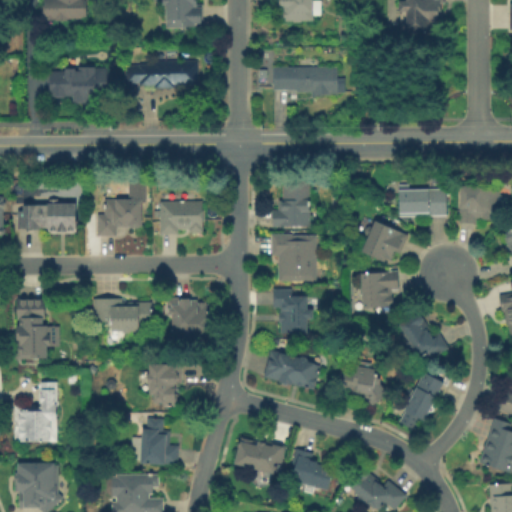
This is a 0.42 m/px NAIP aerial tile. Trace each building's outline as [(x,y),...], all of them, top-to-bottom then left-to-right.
[(84,0),(84,23),(44,23),(44,0),(84,0)] [(166,30),(166,0),(199,0),(200,30),(166,30)] [(313,21),(281,21),(281,7),(278,7),(278,0),(321,0),(321,16),(313,16),(313,21)] [(446,0),(446,3),(439,3),(440,23),(436,23),(436,32),(406,32),(406,12),(399,12),(399,0),(446,0)] [(337,66),(337,94),(321,94),(321,97),(311,97),(311,93),(297,93),(295,90),(273,90),(273,67),(305,67),(305,59),(320,59),(320,66),(337,66)] [(155,88),(155,86),(140,86),(140,84),(126,84),(126,65),(140,65),(140,64),(154,64),(154,61),(198,61),(198,85),(175,85),(175,88),(155,88)] [(105,68),(105,73),(107,73),(107,96),(105,96),(105,104),(73,104),(73,96),(49,96),(49,73),(73,73),(73,68),(105,68)] [(282,181),(299,181),(299,180),(310,180),(311,226),(272,226),(272,210),(278,210),(278,201),(283,201),(282,181)] [(446,189),(446,216),(400,216),(399,183),(409,183),(409,189),(446,189)] [(461,185),(500,189),(500,194),(503,194),(502,204),(500,204),(500,213),(493,213),(493,220),(477,218),(476,224),(458,222),(461,185)] [(105,199),(132,199),(132,197),(142,197),(142,226),(141,226),(139,228),(133,228),(130,226),(117,226),(117,235),(98,235),(98,214),(105,214),(105,199)] [(160,201),(204,201),(204,232),(189,232),(189,229),(178,228),(178,233),(160,233),(160,201)] [(18,232),(18,207),(76,208),(76,232),(18,232)] [(408,234),(400,253),(397,252),(393,262),(383,259),(383,260),(363,252),(369,236),(365,234),(364,232),(366,227),(370,225),(373,226),(375,221),(408,234)] [(511,229),(511,254),(503,234),(511,229)] [(272,233),(293,233),(293,235),(316,234),(317,281),(278,281),(278,255),(272,255),(272,233)] [(361,274),(398,272),(399,288),(393,288),(394,308),(363,310),(362,295),(357,295),(357,283),(361,282),(361,274)] [(275,289),(293,289),(293,296),(308,297),(308,309),(313,309),(313,319),(308,319),(308,334),(280,333),(281,322),(278,322),(278,313),(280,313),(280,307),(274,307),(275,289)] [(498,295),(511,292),(511,335),(510,336),(508,325),(506,326),(503,311),(501,312),(498,295)] [(167,298),(192,298),(192,299),(198,299),(198,302),(209,302),(209,317),(212,317),(212,334),(202,334),(202,338),(199,340),(194,340),(191,339),(184,339),(184,336),(173,336),(173,316),(167,316),(167,298)] [(121,299),(121,307),(139,307),(139,334),(111,334),(111,324),(92,324),(92,299),(121,299)] [(17,361),(17,302),(47,302),(46,361),(17,361)] [(399,324),(416,314),(419,315),(422,318),(434,334),(439,332),(449,348),(432,358),(429,353),(420,359),(417,354),(416,355),(411,347),(407,346),(405,342),(407,336),(399,324)] [(321,365),(314,390),(292,384),(292,386),(279,383),(279,380),(264,375),(271,350),(301,358),(304,356),(307,357),(310,362),(321,365)] [(150,364),(165,364),(165,360),(183,360),(184,383),(176,384),(176,391),(178,391),(179,405),(163,406),(163,403),(154,403),(154,394),(149,394),(149,385),(148,385),(147,374),(150,374),(150,364)] [(388,394),(372,407),(362,394),(360,395),(350,393),(351,388),(342,386),(347,363),(355,365),(356,361),(372,364),(371,368),(378,370),(376,376),(382,378),(381,384),(388,394)] [(444,382),(425,420),(404,409),(423,371),(444,382)] [(55,445),(14,445),(14,408),(37,408),(37,384),(55,385),(55,445)] [(511,412),(499,408),(506,389),(511,391),(511,412)] [(130,460),(132,435),(142,436),(142,428),(147,428),(147,417),(165,418),(164,428),(173,429),(172,444),(180,444),(178,463),(166,463),(165,465),(141,463),(141,460),(130,460)] [(511,430),(511,473),(479,461),(495,417),(511,424),(510,430),(511,430)] [(274,474),(235,464),(242,437),(263,443),(264,438),(288,444),(283,463),(277,461),(274,474)] [(327,490),(292,479),(296,464),(291,462),(296,448),(315,454),(313,460),(319,462),(319,465),(334,469),(327,490)] [(54,509),(51,511),(43,511),(39,509),(18,509),(18,465),(57,465),(56,494),(63,501),(56,507),(56,509),(54,509)] [(407,494),(394,509),(385,502),(378,511),(374,507),(374,509),(366,502),(367,500),(347,484),(359,470),(364,468),(368,471),(383,483),(388,478),(407,494)] [(112,511),(112,501),(116,501),(115,475),(157,474),(159,475),(159,485),(158,487),(153,487),(153,494),(149,494),(149,498),(163,497),(163,511),(112,511)] [(490,511),(489,484),(511,483),(511,511),(490,511)]
